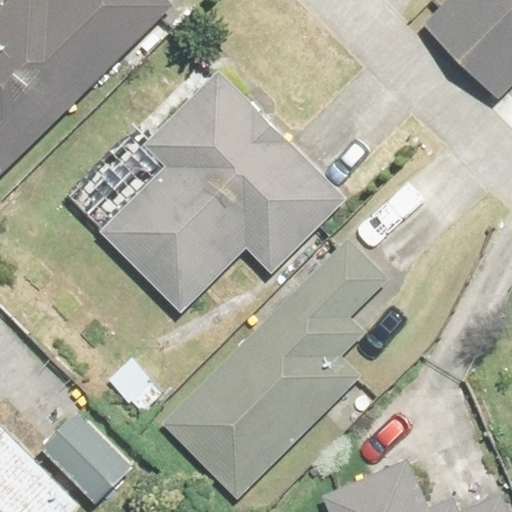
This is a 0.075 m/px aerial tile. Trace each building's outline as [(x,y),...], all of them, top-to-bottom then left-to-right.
[(61,0),(26,0),(11,14),(2,5),(0,6),(0,188),(180,17),(163,0),(62,0),(61,0)] [(511,0),(461,0),(437,25),(511,97),(511,0)] [(110,233),(195,318),(260,254),(286,281),(366,201),(233,67),(153,146),(175,169),(110,233)] [(403,294),(354,247),(177,430),(257,507),(373,387),(348,363),(377,333),(370,327),(403,294)] [(175,396),(142,357),(112,384),(145,422),(175,396)] [(93,411),(52,446),(106,508),(147,473),(93,411)] [(0,511),(75,511),(86,502),(0,415),(0,511)] [(436,511),(417,464),(339,495),(346,511),(511,511),(511,488),(452,511),(436,511)]
